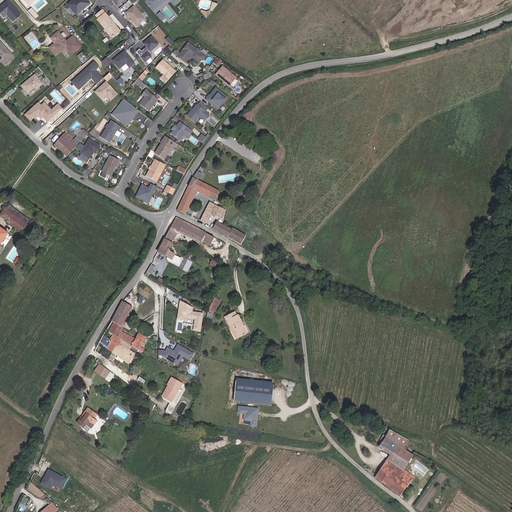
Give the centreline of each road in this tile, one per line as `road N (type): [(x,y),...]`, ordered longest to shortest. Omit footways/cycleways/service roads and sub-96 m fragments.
road 1 (tertiary): [(171,209),(212,140),(269,80),(511,16)]
road 2 (unclassified): [(171,209),(279,276),(298,308),(312,397),(330,438),(414,511)]
road 3 (tertiary): [(11,511),(70,379),(166,222)]
road 4 (unclassified): [(117,199),(64,168),(0,103)]
road 5 (residential): [(117,199),(182,87)]
